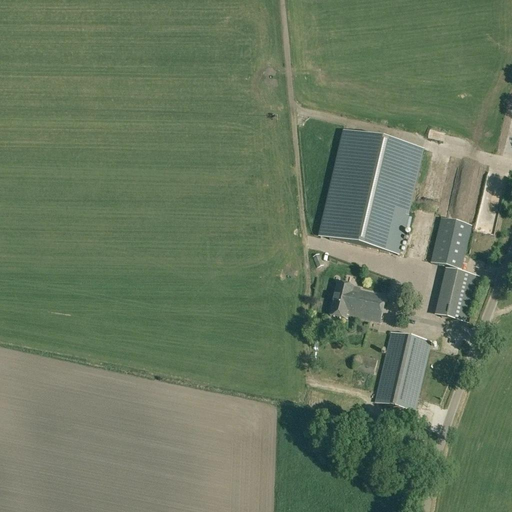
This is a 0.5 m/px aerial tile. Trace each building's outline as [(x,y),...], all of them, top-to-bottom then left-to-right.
[(343,133),(319,238),(399,257),(424,152),(343,133)] [(461,271),(472,227),(442,220),(432,264),(461,271)] [(467,325),(478,279),(453,273),(442,319),(467,325)] [(381,323),(387,298),(353,290),(354,288),(338,284),(331,317),(346,320),(347,316),(381,323)] [(415,413),(430,343),(391,334),(375,404),(415,413)] [(374,375),(377,360),(357,356),(354,371),(374,375)]
